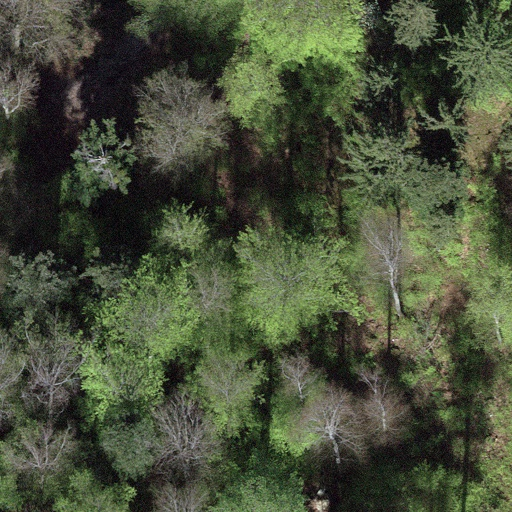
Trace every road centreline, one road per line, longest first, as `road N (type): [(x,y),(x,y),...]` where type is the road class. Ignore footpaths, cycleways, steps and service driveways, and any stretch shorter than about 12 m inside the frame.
road 1 (track): [(269,0),(251,48),(194,117),(110,131),(0,96)]
road 2 (track): [(43,115),(170,0)]
